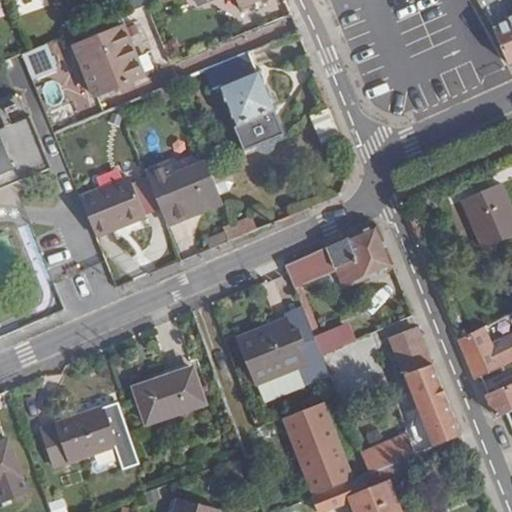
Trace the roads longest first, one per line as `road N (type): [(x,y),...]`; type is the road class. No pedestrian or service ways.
road 1 (residential): [(380,179),(366,199),(327,224),(0,365)]
road 2 (residential): [(511,508),(380,179)]
road 3 (residential): [(380,179),(304,0)]
road 4 (residential): [(511,96),(410,141),(380,179)]
